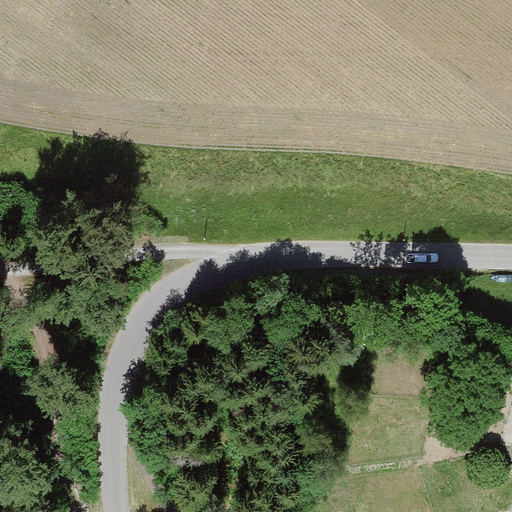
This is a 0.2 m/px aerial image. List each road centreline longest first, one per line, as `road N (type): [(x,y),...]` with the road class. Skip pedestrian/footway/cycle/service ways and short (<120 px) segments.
road 1 (unclassified): [(220,264),(273,253),(511,255)]
road 2 (unclassified): [(117,511),(119,370),(145,317),(220,264)]
road 3 (track): [(84,511),(60,448),(53,351),(29,302),(1,271)]
road 4 (unclassified): [(0,271),(174,250),(220,264)]
